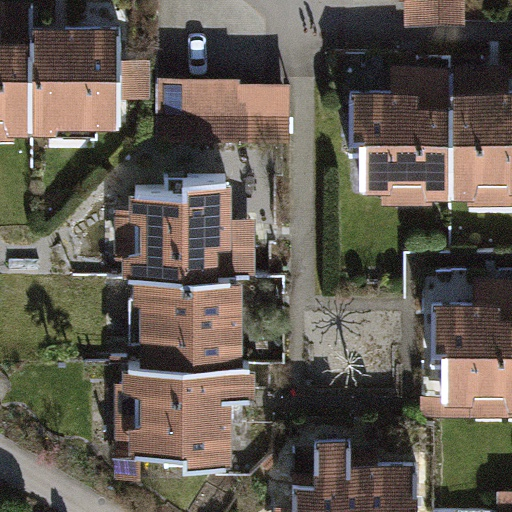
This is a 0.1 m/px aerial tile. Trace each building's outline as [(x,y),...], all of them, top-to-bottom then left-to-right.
[(471,0),(394,0),(394,29),(471,30),(471,0)] [(29,29),(0,28),(0,158),(29,159),(29,29)] [(29,29),(29,159),(123,159),(124,29),(29,29)] [(163,89),(163,155),(287,156),(288,91),(163,89)] [(511,92),(450,93),(451,193),(511,192),(511,92)] [(359,94),(360,194),(451,193),(450,93),(359,94)] [(138,274),(145,274),(240,273),(253,273),(253,222),(226,222),(226,176),(191,176),(191,188),(138,188),(138,274)] [(240,273),(145,274),(146,366),(241,365),(240,273)] [(511,307),(431,308),(431,414),(511,413),(511,307)] [(241,365),(146,366),(129,366),(129,455),(189,455),(189,463),(230,462),(230,396),(251,396),(250,365),(241,365)] [(294,511),(423,511),(423,467),(295,467),(294,511)]
